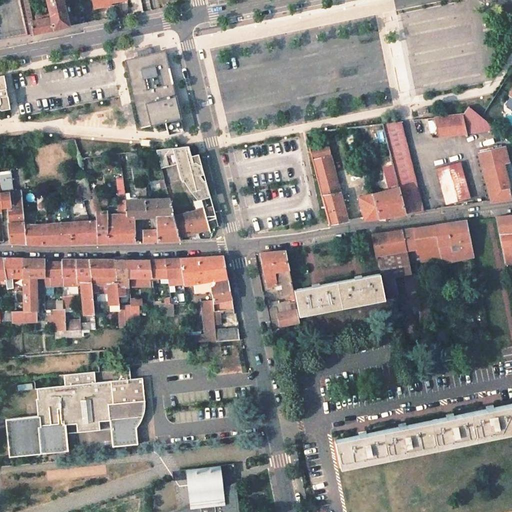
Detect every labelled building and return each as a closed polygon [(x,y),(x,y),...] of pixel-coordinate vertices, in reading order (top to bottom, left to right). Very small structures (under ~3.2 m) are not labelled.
[(46,0),(51,17),(54,30),(60,29),(69,26),(62,0),(46,0)] [(110,0),(108,0),(94,3),(95,9),(111,6),(111,2),(110,0)] [(38,20),(31,21),(33,34),(42,32),(52,31),(54,30),(51,17),(45,18),(45,16),(37,17),(38,20)] [(147,55),(126,60),(143,128),(166,122),(169,134),(184,130),(164,51),(147,55)] [(0,110),(2,112),(11,110),(5,76),(0,76),(0,110)] [(511,109),(511,108),(511,100),(507,97),(503,103),(511,109)] [(463,115),(466,130),(495,128),(468,108),(463,115)] [(463,115),(434,118),(438,136),(466,133),(466,130),(463,115)] [(399,187),(399,189),(406,214),(412,213),(424,211),(401,122),(382,124),(383,128),(398,184),(399,187)] [(383,128),(374,130),(379,148),(383,149),(392,185),(398,184),(383,128)] [(188,146),(177,147),(187,187),(196,199),(210,196),(206,183),(197,154),(191,155),(188,146)] [(177,147),(156,150),(161,169),(177,167),(182,183),(185,183),(187,187),(177,147)] [(504,163),(506,162),(503,148),(480,153),(486,181),(507,176),(504,163)] [(330,156),(312,159),(329,224),(347,220),(330,156)] [(459,163),(446,165),(455,201),(469,198),(459,163)] [(446,165),(435,169),(444,205),(455,201),(446,165)] [(9,172),(0,172),(0,208),(9,208),(11,224),(8,225),(10,242),(26,242),(25,224),(26,224),(22,192),(12,193),(9,172)] [(507,176),(486,181),(491,201),(511,198),(507,176)] [(399,187),(372,194),(379,218),(393,216),(406,214),(399,189),(399,187)] [(372,194),(359,197),(364,217),(365,220),(379,218),(372,194)] [(139,199),(125,199),(127,213),(134,213),(134,215),(156,215),(156,222),(161,222),(161,224),(176,222),(174,215),(170,199),(146,199),(146,195),(139,195),(139,199)] [(125,199),(117,200),(119,214),(108,214),(108,243),(124,242),(135,242),(134,215),(134,213),(127,213),(125,199)] [(212,204),(193,210),(198,230),(217,225),(214,212),(212,204)] [(108,209),(97,209),(97,217),(98,243),(101,243),(108,243),(108,214),(108,209)] [(193,210),(174,215),(176,222),(179,236),(198,230),(193,210)] [(494,217),(504,263),(511,262),(511,214),(510,215),(494,217)] [(26,242),(26,244),(36,244),(43,245),(59,244),(98,243),(97,217),(97,220),(44,226),(26,224),(25,224),(26,242)] [(449,223),(413,228),(418,249),(418,250),(421,261),(440,259),(441,263),(473,256),(466,221),(449,223)] [(161,222),(156,222),(157,229),(158,241),(170,241),(181,240),(179,236),(176,222),(161,224),(161,222)] [(408,229),(403,229),(407,251),(418,249),(413,228),(408,229)] [(157,229),(144,230),(144,241),(152,241),(158,241),(157,229)] [(387,232),(372,234),(372,235),(376,255),(377,255),(379,267),(381,266),(383,278),(403,274),(405,281),(413,280),(407,251),(403,229),(387,232)] [(271,252),(260,253),(267,287),(275,286),(282,286),(283,290),(285,298),(295,296),(286,251),(271,252)] [(216,256),(211,256),(216,282),(212,282),(213,284),(210,287),(210,291),(212,301),(213,312),(234,309),(224,255),(216,256)] [(194,257),(181,258),(182,273),(183,282),(183,284),(193,283),(212,282),(216,282),(211,256),(194,257)] [(15,259),(5,258),(5,276),(23,276),(23,259),(15,259)] [(173,259),(165,259),(167,276),(168,283),(183,282),(182,273),(181,258),(173,259)] [(35,259),(23,259),(23,276),(24,311),(10,312),(11,322),(37,322),(37,277),(45,277),(45,262),(45,259),(35,259)] [(69,259),(62,259),(62,262),(63,276),(64,285),(79,285),(79,284),(75,259),(69,259)] [(82,259),(75,259),(79,284),(82,284),(84,315),(86,315),(86,321),(95,321),(92,291),(89,259),(82,259)] [(119,305),(115,260),(98,260),(89,259),(92,291),(97,291),(97,292),(109,292),(110,311),(119,310),(120,328),(126,328),(125,305),(119,305)] [(133,260),(127,260),(128,276),(167,276),(165,259),(156,260),(148,260),(133,260)] [(121,260),(115,260),(119,305),(125,305),(132,304),(132,298),(131,286),(129,286),(128,276),(127,260),(121,260)] [(53,262),(45,262),(45,277),(63,276),(62,262),(53,262)] [(380,273),(295,289),(301,315),(385,299),(380,273)] [(63,276),(45,277),(45,285),(64,285),(63,276)] [(212,282),(193,283),(194,292),(210,291),(210,287),(213,284),(212,282)] [(426,294),(416,296),(418,305),(421,322),(431,320),(426,294)] [(65,309),(66,309),(74,308),(74,296),(64,296),(65,309)] [(278,314),(298,309),(296,300),(269,305),(273,328),(281,326),(278,314)] [(63,301),(45,301),(45,310),(54,310),(64,309),(63,301)] [(212,301),(201,302),(202,335),(215,334),(215,330),(213,312),(212,301)] [(64,309),(54,310),(55,321),(56,332),(67,331),(67,320),(66,309),(65,309),(64,309)] [(298,309),(278,314),(281,326),(300,321),(298,309)] [(81,320),(67,320),(67,331),(82,330),(81,320)] [(239,329),(215,330),(215,334),(216,340),(216,342),(240,340),(239,329)] [(75,424),(75,426),(76,433),(83,432),(86,427),(90,432),(99,431),(98,423),(98,421),(108,421),(108,422),(110,441),(114,440),(118,439),(121,438),(125,436),(128,434),(131,431),(135,427),(136,427),(139,423),(140,419),(143,413),(144,407),(142,377),(129,379),(129,368),(126,368),(118,380),(95,382),(94,372),(62,375),(63,385),(35,388),(36,399),(34,399),(35,416),(38,416),(38,426),(36,426),(37,430),(39,454),(67,451),(65,427),(64,425),(75,424)] [(359,434),(335,439),(340,467),(511,431),(511,403),(464,413),(404,425),(359,434)] [(38,416),(35,416),(3,419),(7,457),(39,454),(37,430),(36,426),(38,426),(38,416)] [(110,447),(136,444),(135,427),(131,431),(128,434),(125,436),(121,438),(118,439),(114,440),(110,441),(110,447)] [(187,479),(190,503),(199,499),(198,487),(203,481),(211,484),(213,493),(222,489),(220,465),(186,469),(187,479)] [(237,511),(234,483),(222,489),(213,493),(211,484),(203,481),(198,487),(199,499),(190,503),(171,511),(237,511)]
